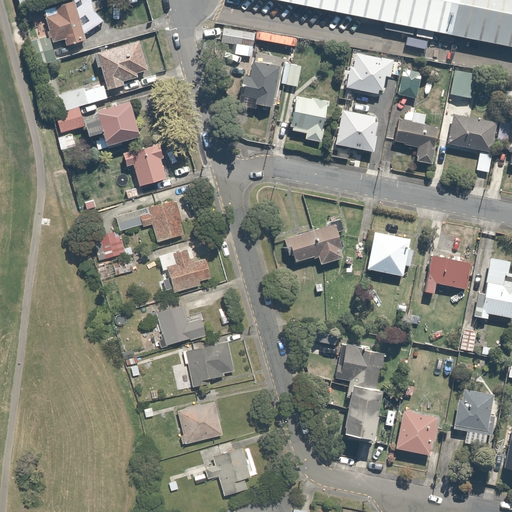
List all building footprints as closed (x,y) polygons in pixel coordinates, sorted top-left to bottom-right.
[(66,40),(66,46),(85,41),(74,0),(73,0),(54,5),(56,13),(44,16),(52,44),(66,40)] [(511,44),(511,0),(290,0),(381,18),(511,44)] [(266,32),(269,21),(239,15),(237,26),(266,32)] [(269,21),(267,32),(302,39),(304,28),(269,21)] [(266,35),(223,28),(221,43),(234,45),(233,55),(251,57),(253,45),(264,46),(266,35)] [(139,42),(98,53),(107,90),(124,87),(124,81),(137,76),(137,73),(146,70),(139,42)] [(353,53),(345,88),(376,95),(381,91),(384,77),(389,77),(394,61),(353,53)] [(280,67),(252,62),(250,78),(241,77),(238,96),(256,100),(256,105),(271,109),(280,67)] [(292,63),(286,87),(301,90),(307,66),(292,63)] [(454,69),(449,94),(470,99),(475,74),(454,69)] [(424,73),(403,70),(399,97),(420,99),(424,73)] [(108,100),(104,85),(51,98),(55,113),(108,100)] [(328,103),(296,97),(291,127),(306,130),(305,139),(320,142),(328,103)] [(140,138),(130,103),(98,112),(100,117),(85,121),(89,138),(103,133),(108,148),(140,138)] [(79,109),(56,116),(61,134),(85,127),(79,109)] [(379,119),(341,111),(335,145),(373,152),(379,119)] [(496,123),(453,114),(447,145),(490,153),(496,123)] [(438,128),(398,119),(394,143),(418,147),(417,161),(431,164),(438,128)] [(75,134),(58,140),(63,154),(79,148),(75,134)] [(160,144),(123,154),(127,167),(133,166),(139,188),(166,180),(160,159),(164,159),(160,144)] [(99,198),(83,205),(86,214),(103,207),(99,198)] [(184,238),(175,203),(116,218),(119,233),(141,227),(143,229),(150,227),(156,245),(184,238)] [(334,226),(283,240),(293,264),(318,257),(322,265),(343,259),(334,226)] [(119,233),(91,241),(98,264),(125,256),(119,233)] [(411,240),(375,233),(366,270),(403,277),(411,240)] [(191,265),(186,251),(162,257),(173,295),(200,288),(199,284),(210,281),(204,262),(191,265)] [(470,264),(431,256),(424,292),(434,294),(437,285),(465,290),(470,264)] [(509,263),(491,260),(486,293),(479,292),(474,318),(488,320),(489,315),(511,318),(511,277),(507,276),(509,263)] [(182,308),(157,314),(162,336),(158,338),(161,350),(205,338),(200,321),(188,324),(182,308)] [(460,328),(458,350),(478,352),(480,330),(460,328)] [(321,330),(317,343),(335,349),(339,335),(321,330)] [(227,344),(184,353),(192,389),(210,386),(209,382),(225,380),(223,374),(233,373),(227,344)] [(353,382),(344,434),(373,439),(382,392),(375,390),(382,355),(341,348),(335,379),(353,382)] [(494,395),(465,390),(463,400),(458,399),(453,426),(488,432),(494,395)] [(214,404),(177,413),(184,446),(222,436),(214,404)] [(437,417),(403,411),(396,449),(429,457),(437,417)] [(242,449),(212,457),(215,467),(204,470),(207,481),(217,479),(222,498),(247,491),(244,480),(250,478),(242,449)]
